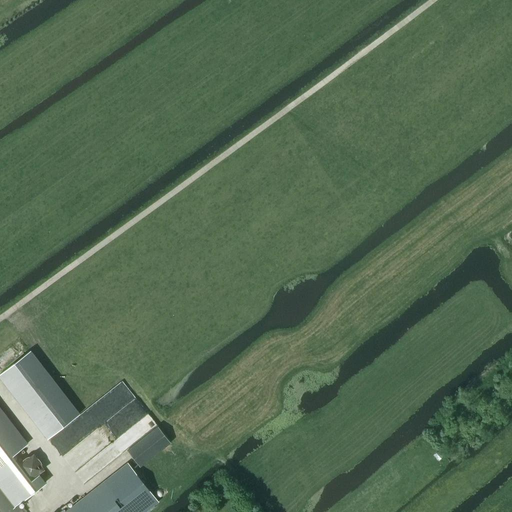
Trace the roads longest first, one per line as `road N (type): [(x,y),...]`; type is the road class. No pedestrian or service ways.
road 1 (track): [(0,318),(435,0)]
road 2 (track): [(38,511),(60,494),(60,474),(52,451),(0,394)]
